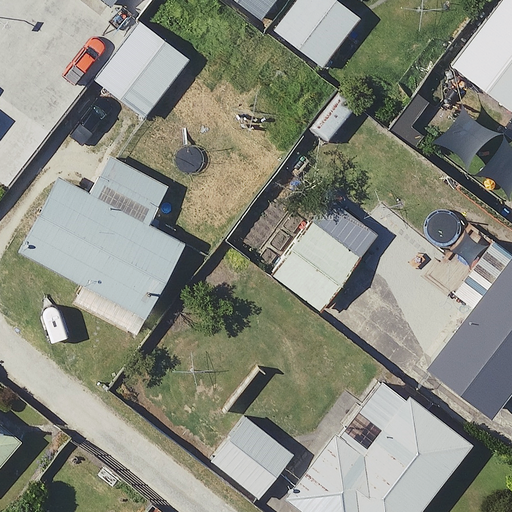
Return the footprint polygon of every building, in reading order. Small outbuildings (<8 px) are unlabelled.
[(137,0),(68,0),(38,40),(132,111),(176,54),(126,16),(137,0)] [(257,0),(232,0),(248,12),(257,0)] [(348,10),(334,0),(277,0),(261,24),(311,60),(348,10)] [(511,0),(483,0),(470,18),(511,50),(511,0)] [(420,68),(395,49),(354,102),(380,121),(420,68)] [(345,102),(325,86),(298,121),(317,136),(345,102)] [(156,180),(62,130),(3,241),(82,284),(73,302),(120,327),(169,236),(135,218),(156,180)] [(511,177),(495,200),(511,212),(511,177)] [(364,230),(314,190),(255,264),(306,304),(364,230)] [(511,363),(511,257),(499,247),(413,361),(477,410),(511,363)] [(397,511),(455,439),(366,368),(271,488),(301,511),(397,511)] [(280,448),(230,409),(196,453),(245,491),(280,448)] [(0,437),(10,424),(0,417),(0,437)]
